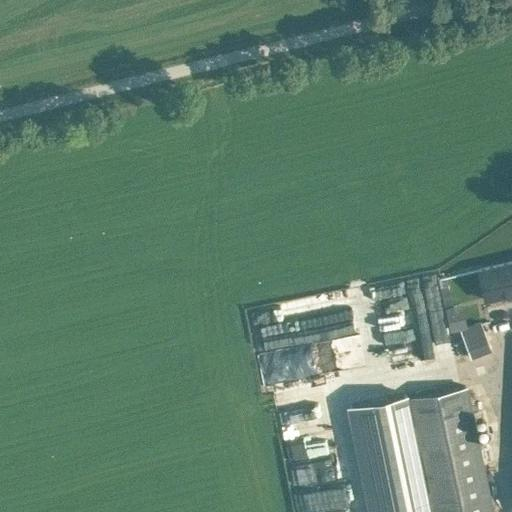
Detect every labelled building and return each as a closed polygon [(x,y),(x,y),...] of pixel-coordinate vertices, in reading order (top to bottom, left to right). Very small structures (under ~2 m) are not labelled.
[(511,260),(477,269),(484,298),(511,291),(511,260)] [(447,276),(437,279),(440,290),(449,288),(449,285),(447,276)] [(490,349),(480,321),(460,329),(470,356),(490,349)] [(491,511),(465,384),(409,395),(432,511),(491,511)] [(431,511),(407,391),(347,404),(368,511),(431,511)]
